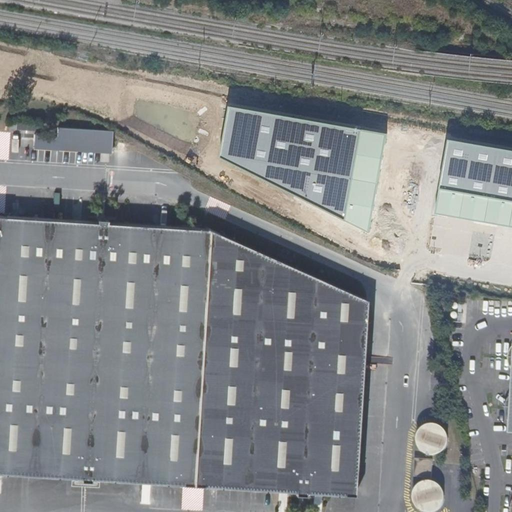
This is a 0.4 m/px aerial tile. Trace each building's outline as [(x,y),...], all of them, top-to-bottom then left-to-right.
[(387,133),(229,105),(219,157),(370,232),(387,133)] [(17,128),(36,129),(36,121),(17,120),(17,128)] [(59,125),(58,134),(34,133),(34,147),(113,152),(115,128),(59,125)] [(511,149),(448,139),(435,213),(511,226),(511,149)] [(212,229),(0,216),(0,473),(357,495),(369,300),(212,229)] [(415,452),(440,451),(439,424),(414,425),(415,452)] [(431,475),(405,487),(416,511),(428,511),(445,504),(431,475)]
